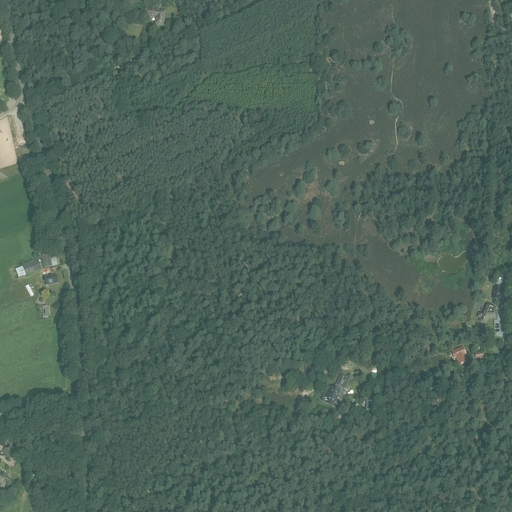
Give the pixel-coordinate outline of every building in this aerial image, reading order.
[(156,17),(155,25),(163,26),(165,11),(157,10),(157,11),(146,10),(145,16),(156,17)] [(41,255),(44,268),(53,266),(50,253),(41,255)] [(26,276),(42,269),(38,261),(37,259),(21,265),(22,267),(16,270),(19,278),(26,276)] [(54,284),(57,284),(56,276),(43,278),(45,288),(54,287),(54,284)] [(495,287),(494,293),(494,298),(501,298),(502,288),(495,287)] [(488,318),(495,317),(497,307),(488,303),(482,315),(479,313),(478,317),(481,318),(479,322),(485,324),(488,318)] [(464,356),(466,355),(463,348),(452,352),(455,359),(456,358),(458,365),(466,362),(464,356)] [(305,373),(312,373),(313,365),(306,364),(305,373)] [(348,375),(347,378),(346,377),(345,377),(340,375),(335,388),(330,386),(329,388),(328,387),(322,402),(333,406),(335,402),(337,398),(341,399),(343,394),(339,392),(341,386),(343,387),(343,388),(347,390),(353,377),(348,375)] [(17,456),(12,446),(3,450),(8,461),(17,456)] [(9,477),(0,469),(0,486),(0,487),(9,477)]
